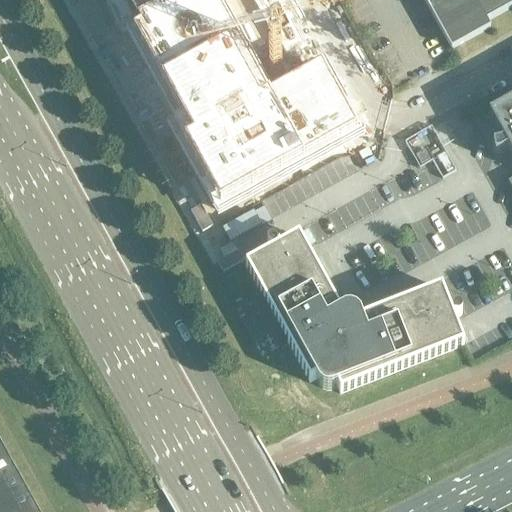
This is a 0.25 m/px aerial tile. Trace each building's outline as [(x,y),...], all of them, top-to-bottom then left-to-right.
[(101,0),(122,36),(129,32),(180,124),(172,128),(219,214),(358,137),(351,123),(321,71),(269,100),(259,82),(270,76),(260,59),(249,65),(213,0),(250,0),(281,55),(305,42),(282,0),(101,0)] [(511,0),(342,0),(394,95),(420,81),(435,107),(511,64),(498,38),(511,30),(511,0)] [(511,103),(490,116),(489,116),(489,117),(489,118),(511,159),(511,172),(505,177),(511,189),(511,103)] [(456,171),(432,128),(405,143),(420,168),(433,161),(442,178),(456,171)] [(357,316),(347,313),(342,315),(299,238),(278,250),(277,248),(277,246),(277,245),(277,244),(276,243),(276,242),(275,242),(275,241),(273,241),(271,241),(270,242),(268,243),(268,244),(267,245),(267,246),(267,247),(268,248),(269,249),(270,250),(271,251),(273,253),(246,267),(310,384),(316,380),(320,387),(330,390),(337,388),(340,395),(464,346),(453,318),(454,317),(456,318),(457,318),(458,318),(459,317),(460,317),(461,316),(462,315),(462,314),(462,313),(462,312),(462,311),(461,310),(460,309),(458,308),(457,308),(456,308),(454,309),(453,310),(452,312),(450,312),(442,290),(359,322),(357,316)] [(0,511),(37,511),(0,444),(0,511)]
